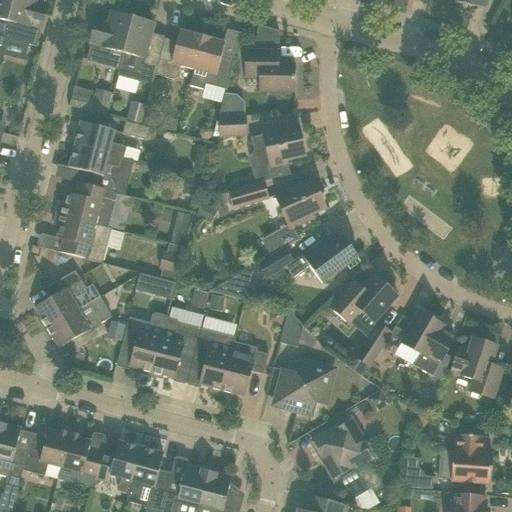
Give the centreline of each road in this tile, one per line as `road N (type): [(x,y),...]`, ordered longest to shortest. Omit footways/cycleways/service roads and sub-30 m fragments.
road 1 (residential): [(511,316),(421,278),(370,225),(328,141),(324,12)]
road 2 (residential): [(264,511),(272,481),(251,444),(0,373)]
road 3 (residential): [(0,278),(73,0)]
road 4 (residential): [(511,93),(424,38),(324,12)]
